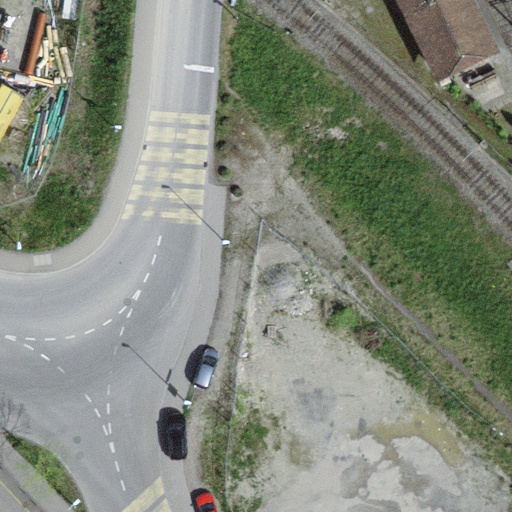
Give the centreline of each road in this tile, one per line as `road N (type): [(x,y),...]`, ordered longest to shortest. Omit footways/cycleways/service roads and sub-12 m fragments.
road 1 (residential): [(77,344),(127,312),(159,250),(188,0)]
road 2 (residential): [(133,511),(77,344)]
